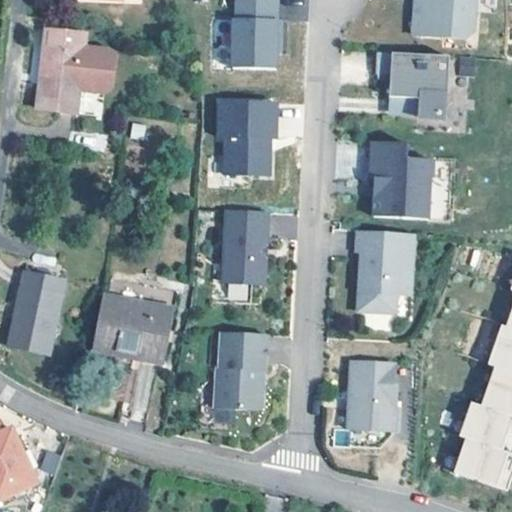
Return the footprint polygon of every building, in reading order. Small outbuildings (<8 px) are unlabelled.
[(230,0),(231,69),(281,68),(280,0),(230,0)] [(473,0),(412,0),(412,18),(417,18),(416,38),(464,41),(472,35),(473,0)] [(58,34),(46,33),(44,50),(57,52),(58,34)] [(85,37),(58,34),(57,52),(44,50),(38,113),(76,117),(79,93),(99,95),(104,96),(112,90),(115,57),(108,53),(84,51),(85,37)] [(448,60),(375,55),(374,77),(389,78),(387,105),(404,106),(403,118),(444,121),(448,60)] [(472,62),(458,61),(457,78),(471,79),(472,62)] [(275,175),(274,98),(218,99),(219,176),(275,175)] [(404,106),(387,105),(386,117),(403,118),(404,106)] [(432,164),(406,163),(407,148),(370,145),(368,182),(373,183),(378,183),(377,197),(372,201),(371,220),(425,224),(428,182),(431,182),(432,164)] [(267,215),(225,213),(221,286),(263,288),(265,259),(262,259),(262,252),(265,252),(267,215)] [(412,238),(355,234),(354,255),(359,255),(358,274),(361,273),(360,283),(357,287),(355,314),(392,317),(393,298),(408,299),(412,238)] [(62,284),(21,276),(6,350),(45,358),(55,320),(62,284)] [(175,294),(107,283),(103,299),(162,313),(170,315),(175,294)] [(162,313),(103,299),(93,350),(125,357),(127,358),(129,352),(154,357),(162,313)] [(511,334),(506,332),(500,349),(507,351),(500,374),(511,378),(511,334)] [(212,412),(254,414),(259,410),(260,389),(256,385),(256,374),(261,375),(262,375),(264,338),(219,336),(217,371),(214,371),(212,412)] [(392,365),(352,362),(349,400),(353,400),(353,408),(349,408),(348,430),(352,431),(351,448),(381,450),(382,432),(395,433),(399,434),(401,409),(397,408),(398,386),(390,386),(392,365)] [(511,378),(500,374),(499,374),(494,390),(501,393),(492,416),(511,422),(511,378)] [(511,422),(492,416),(476,410),(470,424),(475,426),(468,444),(470,445),(510,460),(511,455),(511,422)] [(30,466),(14,432),(5,435),(22,470),(30,466)] [(381,450),(395,433),(382,432),(381,450)] [(0,436),(0,503),(19,494),(31,489),(25,476),(33,472),(30,466),(22,470),(5,435),(0,436)] [(511,460),(510,460),(470,445),(464,460),(469,462),(462,480),(505,496),(511,477),(511,460)] [(0,503),(0,511),(2,511),(23,502),(19,494),(0,503)]
